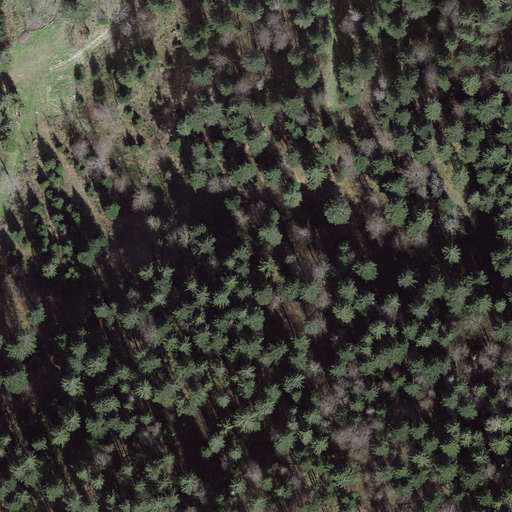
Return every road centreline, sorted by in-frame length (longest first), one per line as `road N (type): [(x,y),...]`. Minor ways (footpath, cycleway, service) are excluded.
road 1 (track): [(341,0),(335,84),(347,117),(360,136),(441,184),(471,216),(474,233),(419,263),(204,511)]
road 2 (track): [(0,95),(15,79),(77,56),(137,0)]
